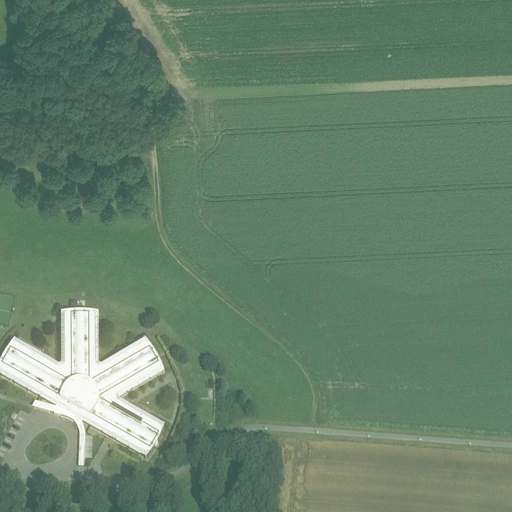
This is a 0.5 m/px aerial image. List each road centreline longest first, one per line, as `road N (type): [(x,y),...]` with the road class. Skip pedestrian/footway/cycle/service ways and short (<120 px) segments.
road 1 (track): [(89,0),(149,101),(161,236),(223,296)]
road 2 (residential): [(67,475),(163,477),(232,437)]
road 3 (track): [(0,152),(152,146)]
road 4 (residential): [(67,475),(69,431),(53,421),(37,425),(3,473)]
